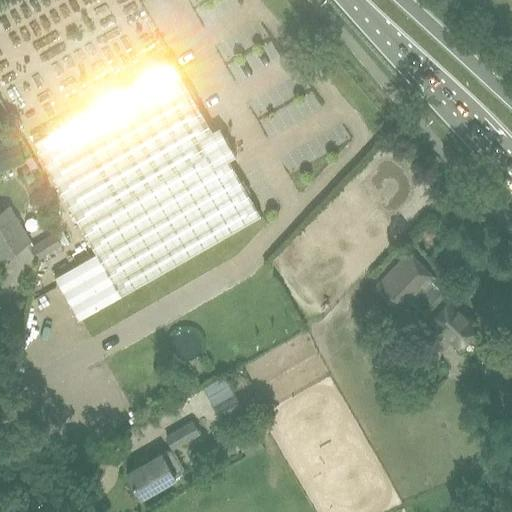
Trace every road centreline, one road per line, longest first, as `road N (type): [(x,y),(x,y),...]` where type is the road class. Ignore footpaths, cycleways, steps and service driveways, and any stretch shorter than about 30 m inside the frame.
road 1 (primary): [(347,0),(511,168)]
road 2 (primary): [(511,100),(402,0)]
